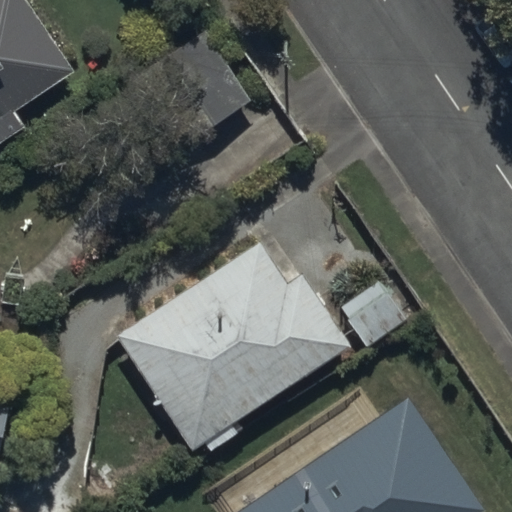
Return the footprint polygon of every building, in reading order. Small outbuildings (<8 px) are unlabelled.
[(24,0),(0,0),(0,149),(26,132),(16,118),(77,78),(24,0)] [(261,245),(118,339),(195,455),(351,352),(302,277),(288,286),(261,245)] [(379,285),(341,311),(369,352),(407,325),(379,285)] [(408,398),(237,511),(483,511),(484,511),(408,398)] [(0,464),(1,465),(13,406),(0,403),(0,464)]
